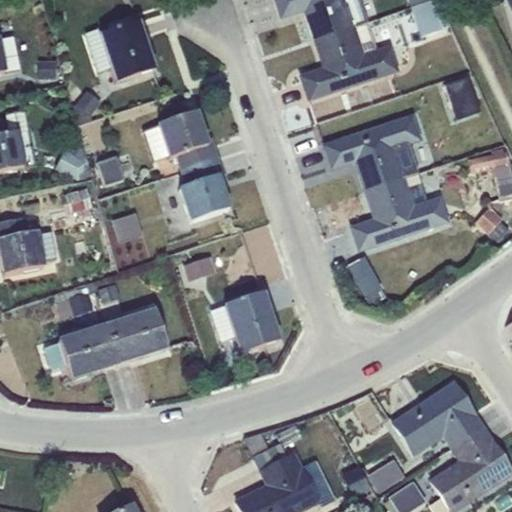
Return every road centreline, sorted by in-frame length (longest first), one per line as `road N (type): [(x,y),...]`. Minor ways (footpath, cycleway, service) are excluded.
road 1 (residential): [(344,377),(215,1)]
road 2 (residential): [(344,377),(226,419),(162,430)]
road 3 (residential): [(162,430),(120,437),(0,426)]
road 4 (residential): [(460,312),(344,377)]
